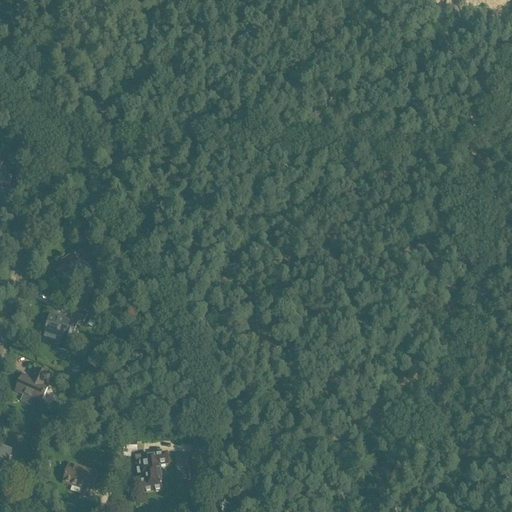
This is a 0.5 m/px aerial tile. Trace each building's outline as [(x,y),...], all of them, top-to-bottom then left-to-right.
[(0,185),(6,187),(6,185),(10,186),(12,178),(8,177),(10,170),(0,167),(0,185)] [(7,232),(5,239),(13,241),(15,234),(7,232)] [(58,274),(69,266),(77,277),(99,261),(87,245),(54,268),(58,274)] [(88,314),(92,306),(80,300),(76,307),(88,314)] [(84,322),(88,316),(76,309),(72,316),(84,322)] [(77,338),(79,332),(76,330),(78,323),(50,315),(44,333),(58,337),(59,333),(64,335),(59,351),(60,351),(60,353),(67,355),(68,354),(73,338),(77,338)] [(44,386),(49,376),(37,371),(32,381),(23,377),(16,391),(42,403),(49,388),(44,386)] [(17,428),(19,423),(11,419),(9,425),(17,428)] [(65,433),(68,425),(58,421),(55,429),(65,433)] [(31,453),(41,456),(48,434),(35,429),(32,438),(36,439),(31,453)] [(124,458),(131,458),(131,453),(137,452),(137,442),(124,442),(124,458)] [(4,468),(10,451),(2,448),(0,452),(0,473),(0,472),(2,473),(4,468)] [(114,478),(120,460),(119,460),(121,454),(115,452),(107,476),(114,478)] [(142,456),(136,457),(138,478),(137,478),(142,481),(143,492),(144,493),(144,494),(145,495),(146,495),(146,494),(160,492),(161,492),(163,491),(163,489),(163,488),(160,467),(165,466),(166,462),(165,457),(163,453),(150,455),(150,458),(143,459),(142,456)] [(73,472),(69,471),(71,464),(70,464),(63,483),(83,490),(81,496),(90,499),(98,473),(88,470),(87,474),(83,473),(84,469),(75,466),(73,472)]
